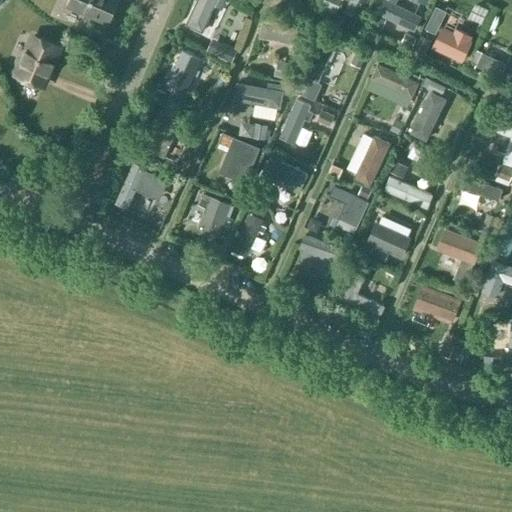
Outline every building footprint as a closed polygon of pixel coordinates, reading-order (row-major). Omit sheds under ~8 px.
[(106,22),(115,0),(71,0),(69,6),(106,22)] [(195,27),(205,7),(204,6),(206,0),(186,0),(178,18),(195,27)] [(215,0),(209,32),(228,36),(236,0),(215,0)] [(346,0),(344,6),(352,10),(356,0),(346,0)] [(432,2),(419,37),(454,50),(460,35),(438,27),(445,7),(432,2)] [(254,14),(253,31),(287,34),(289,17),(254,14)] [(489,52),(494,40),(481,35),(477,47),(489,52)] [(42,85),(58,48),(33,36),(17,74),(42,85)] [(336,70),(343,41),(324,37),(318,66),(336,70)] [(210,50),(223,54),(227,42),(214,38),(210,50)] [(182,46),(167,86),(179,91),(194,51),(182,46)] [(395,95),(403,72),(368,60),(360,82),(395,95)] [(226,94),(270,101),(273,82),(229,75),(226,94)] [(301,139),(307,118),(295,114),(300,98),(287,93),(275,130),(301,139)] [(180,127),(170,123),(175,112),(150,101),(137,132),(158,140),(161,132),(176,138),(180,127)] [(231,128),(244,129),(245,116),(232,115),(231,128)] [(215,125),(209,140),(219,144),(211,162),(229,170),(244,138),(215,125)] [(363,179),(379,135),(363,129),(347,173),(363,179)] [(334,158),(346,161),(350,145),(339,142),(334,158)] [(277,200),(298,171),(267,149),(256,164),(267,172),(257,186),(277,200)] [(421,176),(401,167),(400,170),(392,166),(382,188),(415,202),(421,189),(416,187),(421,176)] [(452,181),(448,192),(484,205),(489,194),(452,181)] [(208,228),(222,197),(197,185),(183,216),(208,228)] [(319,188),(310,211),(342,225),(351,201),(319,188)] [(225,245),(252,253),(266,205),(239,198),(225,245)] [(375,203),(370,217),(388,224),(394,210),(375,203)] [(495,237),(510,240),(511,228),(511,206),(502,205),(495,237)] [(393,250),(399,230),(367,219),(360,239),(393,250)] [(471,256),(477,235),(434,223),(428,244),(471,256)] [(289,255),(328,269),(335,249),(296,235),(289,255)] [(507,307),(511,293),(511,261),(490,254),(475,295),(507,307)] [(378,298),(349,288),(354,271),(343,267),(333,295),(374,309),(378,298)] [(413,277),(403,304),(443,320),(454,293),(413,277)] [(503,330),(511,329),(511,313),(502,314),(503,330)]
